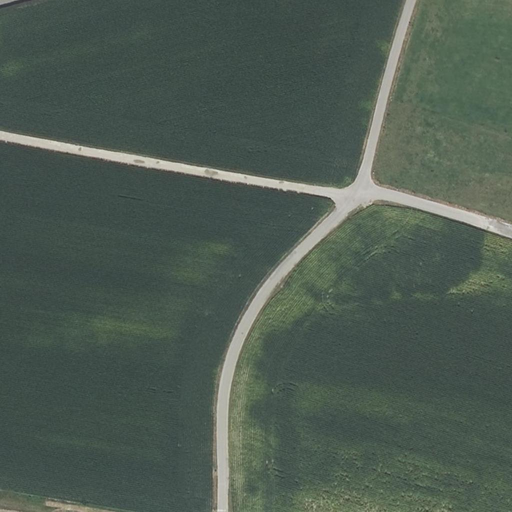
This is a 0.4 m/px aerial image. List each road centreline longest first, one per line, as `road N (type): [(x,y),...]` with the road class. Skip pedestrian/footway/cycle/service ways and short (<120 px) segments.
road 1 (unclassified): [(222,511),(222,401),(244,326),(284,267),(358,193)]
road 2 (unclassified): [(358,193),(0,134)]
road 3 (unclassified): [(358,193),(411,0)]
road 4 (unclassified): [(511,232),(358,193)]
